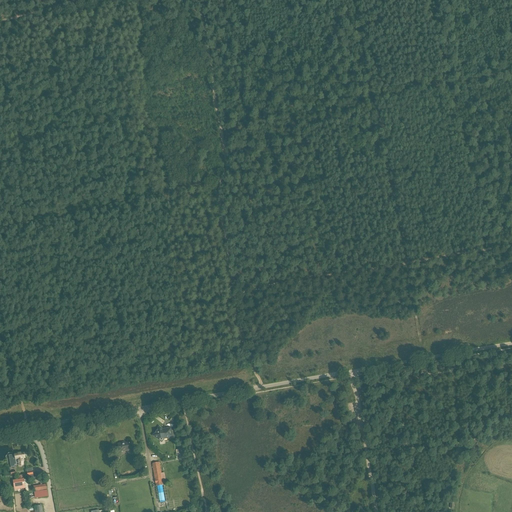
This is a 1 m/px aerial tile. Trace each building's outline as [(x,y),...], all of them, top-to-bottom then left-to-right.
[(154,435),(153,436),(158,439),(158,438),(160,439),(164,439),(167,439),(168,438),(172,437),(171,428),(165,429),(165,430),(163,430),(159,427),(157,431),(156,431),(154,434),(154,435)] [(118,445),(119,452),(126,451),(126,449),(130,449),(129,444),(129,443),(128,443),(129,443),(124,444),(123,442),(120,443),(120,445),(118,445)] [(24,458),(23,452),(14,454),(11,455),(11,458),(10,458),(11,467),(10,467),(15,467),(14,463),(17,463),(18,465),(19,466),(21,466),(22,465),(23,464),(23,462),(22,458),(24,458)] [(156,483),(163,482),(160,462),(152,464),(156,483)] [(24,479),(13,480),(14,490),(18,489),(17,486),(22,486),(22,489),(25,488),(24,479)] [(163,482),(156,483),(159,503),(167,502),(163,482)] [(46,484),(33,486),(35,498),(48,496),(46,484)]
